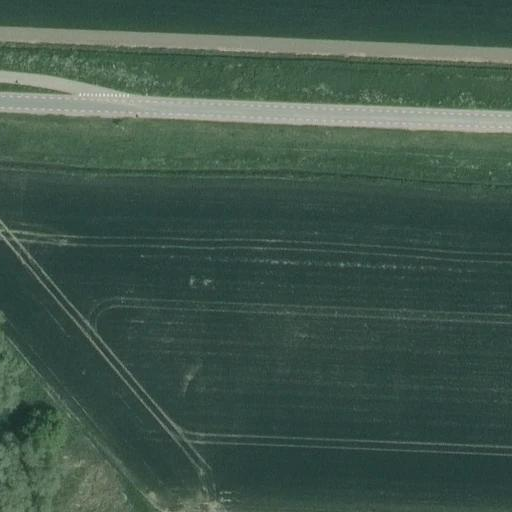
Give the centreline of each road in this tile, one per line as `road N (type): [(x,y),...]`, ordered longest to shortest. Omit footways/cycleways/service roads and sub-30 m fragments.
road 1 (tertiary): [(122,106),(511,123)]
road 2 (unclassified): [(122,106),(0,80)]
road 3 (tertiary): [(122,106),(0,103)]
